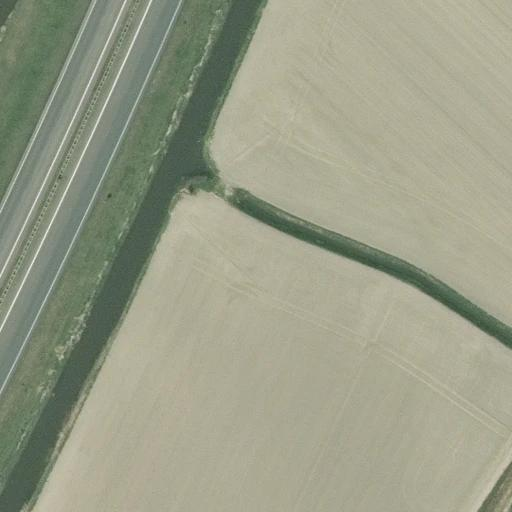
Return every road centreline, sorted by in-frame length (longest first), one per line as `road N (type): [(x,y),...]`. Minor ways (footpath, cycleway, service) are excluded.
road 1 (trunk): [(0,369),(169,0)]
road 2 (trunk): [(113,0),(0,251)]
